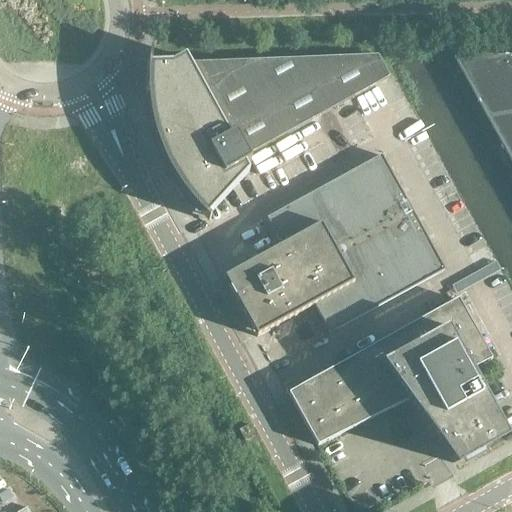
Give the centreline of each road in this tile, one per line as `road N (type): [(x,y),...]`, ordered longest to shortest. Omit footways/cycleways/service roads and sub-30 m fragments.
road 1 (tertiary): [(129,161),(317,511)]
road 2 (primary): [(127,511),(77,430),(54,408),(0,383)]
road 3 (primary): [(0,432),(49,456),(94,511)]
